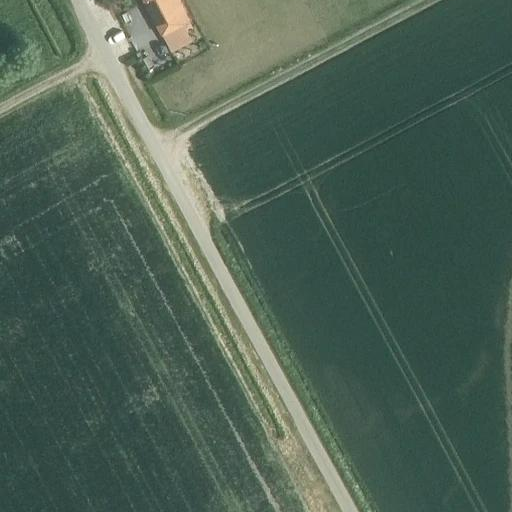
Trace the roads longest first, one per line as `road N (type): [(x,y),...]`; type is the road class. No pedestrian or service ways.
road 1 (unclassified): [(347,511),(76,0)]
road 2 (track): [(151,142),(423,0)]
